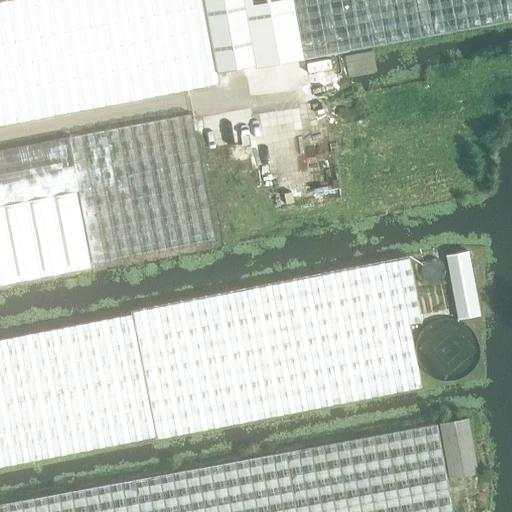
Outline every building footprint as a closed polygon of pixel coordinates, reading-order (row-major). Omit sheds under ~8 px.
[(0,124),(73,111),(216,84),(214,73),(253,66),(511,20),(511,0),(5,0),(0,1),(0,124)] [(348,77),(376,72),(373,54),(345,59),(348,77)] [(239,141),(255,139),(250,114),(234,117),(239,141)] [(189,115),(67,137),(0,150),(0,283),(90,267),(90,264),(214,240),(189,115)] [(456,320),(480,316),(468,251),(444,256),(456,320)] [(433,256),(427,257),(422,261),(419,267),(420,273),(423,278),(428,281),(434,282),(440,279),(444,274),(445,268),(443,262),(439,258),(433,256)] [(0,466),(153,437),(153,439),(420,388),(408,326),(420,323),(408,259),(128,312),(129,315),(0,340),(0,466)] [(480,353),(479,346),(477,341),(474,336),(470,331),(464,326),(460,324),(454,323),(447,322),(440,324),(436,325),(430,329),(427,332),(423,338),(420,343),(419,348),(419,353),(419,360),(421,365),(424,370),(428,374),(432,378),(438,381),(444,383),(449,383),(454,383),(461,381),(465,379),(470,375),(473,371),(477,366),(479,359),(480,353)] [(447,479),(477,474),(467,419),(437,424),(447,479)] [(0,511),(450,511),(435,424),(0,504),(0,511)]
